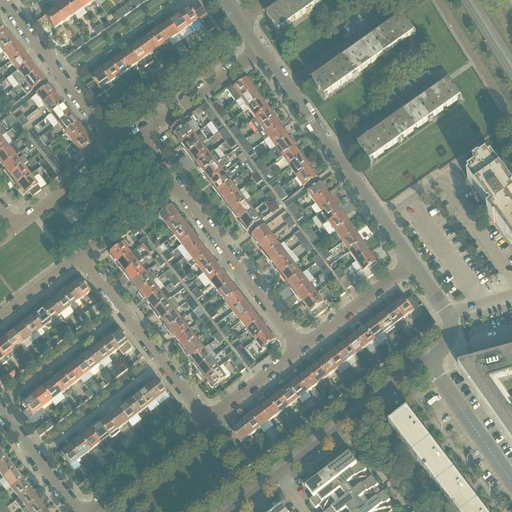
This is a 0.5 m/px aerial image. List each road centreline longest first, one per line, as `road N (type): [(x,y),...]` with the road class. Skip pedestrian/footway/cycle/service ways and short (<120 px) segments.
road 1 (residential): [(231,511),(426,361)]
road 2 (residential): [(208,422),(79,256)]
road 3 (residential): [(302,349),(174,183)]
road 4 (residential): [(511,281),(440,182),(382,222)]
road 5 (residential): [(115,151),(0,0)]
road 6 (tertiary): [(511,486),(426,361)]
road 7 (residential): [(137,135),(261,50)]
road 8 (residential): [(92,511),(208,422)]
road 9 (residential): [(302,349),(412,265)]
road 10 (residential): [(287,88),(400,10)]
road 11 (residential): [(333,154),(440,77)]
road 12 (residential): [(14,229),(115,151)]
road 13 (residential): [(78,511),(0,410)]
